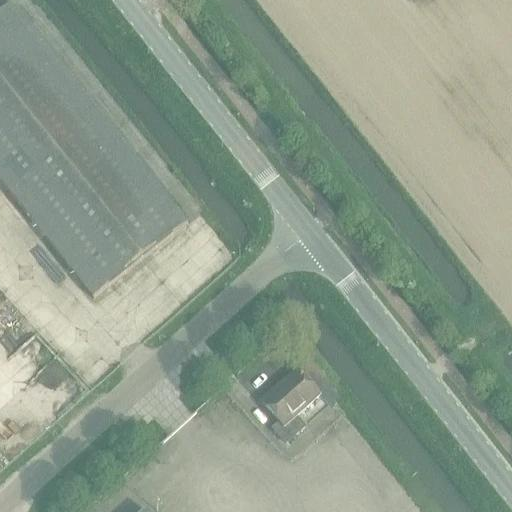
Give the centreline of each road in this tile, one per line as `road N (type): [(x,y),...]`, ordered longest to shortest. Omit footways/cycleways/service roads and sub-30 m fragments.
road 1 (unclassified): [(0,507),(306,234)]
road 2 (tertiary): [(511,493),(306,234)]
road 3 (tertiary): [(306,234),(123,0)]
